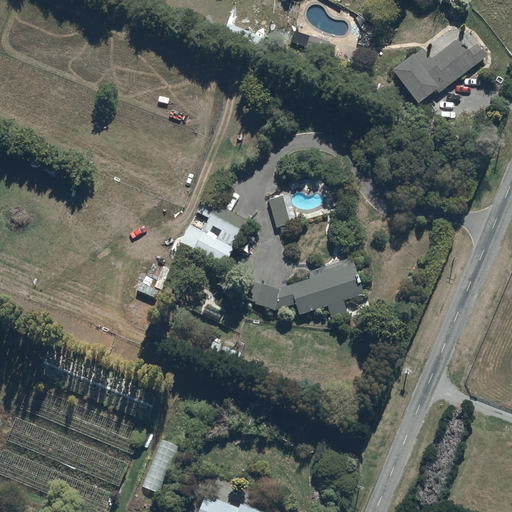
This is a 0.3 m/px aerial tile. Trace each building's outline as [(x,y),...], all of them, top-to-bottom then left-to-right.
[(412,51),(390,67),(416,102),(434,89),(437,92),(486,56),(477,43),(468,49),(459,36),(430,56),(423,46),(413,53),(412,51)] [(290,193),(267,199),(274,227),(297,221),(290,193)] [(248,220),(216,203),(194,249),(225,265),(248,220)] [(278,288),(246,279),(240,299),(256,304),(274,309),(295,302),(298,313),(327,304),(331,316),(346,312),(342,300),(363,293),(353,264),(278,288)] [(210,300),(206,298),(199,312),(217,321),(221,314),(206,308),(210,300)] [(233,371),(240,351),(221,345),(214,365),(233,371)] [(162,439),(141,486),(159,494),(180,447),(162,439)] [(204,494),(197,511),(265,511),(238,501),(236,507),(204,494)]
